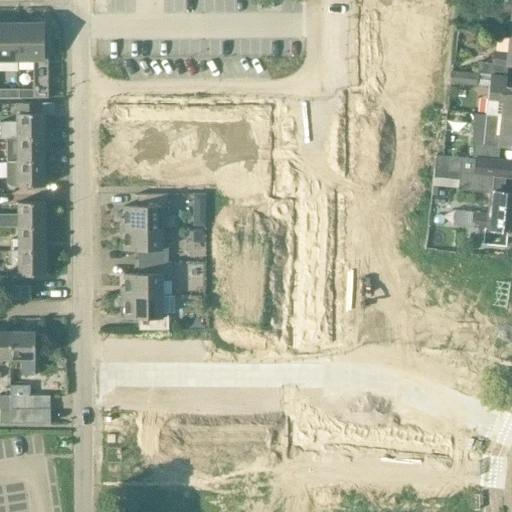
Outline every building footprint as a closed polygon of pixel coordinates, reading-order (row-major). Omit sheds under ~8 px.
[(510,36),(511,36),(511,0),(486,0),(485,16),(511,19),(510,36)] [(372,6),(372,22),(411,22),(411,6),(372,6)] [(437,14),(436,22),(448,23),(449,15),(437,14)] [(372,22),(372,36),(411,36),(411,22),(372,22)] [(436,22),(436,30),(448,31),(448,23),(436,22)] [(0,23),(0,59),(18,60),(18,24),(0,23)] [(18,24),(18,60),(33,59),(33,89),(19,89),(19,98),(48,98),(48,41),(42,41),(42,23),(18,24)] [(372,36),(372,50),(412,51),(411,36),(372,36)] [(477,73),(505,76),(507,66),(511,66),(511,36),(510,36),(508,53),(492,51),(491,63),(478,62),(477,73)] [(442,43),(441,51),(453,52),(454,44),(442,43)] [(372,50),(372,65),(411,65),(412,51),(372,50)] [(441,51),(440,58),(452,60),(453,52),(441,51)] [(372,65),(372,80),(411,80),(411,65),(372,65)] [(466,72),(450,71),(449,83),(465,85),(466,72)] [(477,73),(476,86),(489,87),(486,115),(487,115),(511,117),(511,87),(504,86),(505,76),(477,73)] [(0,98),(19,98),(19,89),(0,89),(0,98)] [(0,137),(45,137),(45,113),(39,113),(39,102),(17,102),(17,122),(0,121),(0,137)] [(360,104),(360,120),(400,120),(400,104),(360,104)] [(122,120),(122,142),(166,142),(166,121),(176,121),(176,106),(138,106),(138,120),(122,120)] [(222,106),(222,123),(262,123),(262,106),(222,106)] [(473,143),(472,158),(497,160),(498,146),(511,147),(511,117),(487,115),(484,144),(473,143)] [(360,120),(360,135),(400,135),(400,120),(360,120)] [(222,123),(222,137),(262,137),(262,123),(222,123)] [(433,127),(432,135),(444,136),(444,128),(433,127)] [(360,135),(360,149),(400,149),(400,135),(360,135)] [(432,135),(431,143),(443,144),(444,136),(432,135)] [(0,139),(6,139),(6,162),(45,161),(45,137),(0,137),(0,139)] [(222,137),(222,152),(262,152),(262,137),(222,137)] [(122,142),(122,165),(138,165),(138,178),(176,178),(176,163),(166,163),(166,142),(122,142)] [(360,149),(360,164),(400,164),(400,149),(360,149)] [(222,152),(222,166),(262,166),(262,152),(222,152)] [(417,156),(416,164),(428,165),(429,157),(417,156)] [(510,177),(511,164),(435,156),(433,178),(459,180),(458,189),(492,192),(489,213),(475,212),(473,227),(484,229),(482,244),(505,246),(506,232),(511,232),(511,194),(503,194),(505,176),(510,177)] [(6,162),(7,185),(45,185),(45,161),(6,162)] [(360,164),(360,180),(400,180),(400,164),(360,164)] [(416,164),(415,172),(427,173),(428,165),(416,164)] [(222,166),(222,183),(230,183),(238,183),(246,183),(254,183),(262,183),(262,166),(222,166)] [(222,183),(222,195),(230,195),(230,183),(222,183)] [(254,183),(254,195),(262,195),(262,183),(254,183)] [(120,228),(161,228),(161,215),(167,215),(167,194),(137,194),(137,205),(124,205),(124,218),(120,218),(120,228)] [(0,196),(0,211),(8,212),(8,196),(0,196)] [(0,226),(17,226),(45,226),(44,202),(17,202),(17,214),(0,214),(0,226)] [(349,203),(349,226),(388,226),(388,203),(349,203)] [(205,211),(193,211),(193,225),(205,225),(205,211)] [(412,214),(412,226),(420,226),(420,214),(412,214)] [(246,215),(246,238),(284,238),(284,215),(246,215)] [(45,250),(45,226),(17,226),(18,240),(10,240),(10,250),(45,250)] [(349,226),(349,247),(388,247),(388,226),(349,226)] [(412,226),(412,238),(420,238),(420,226),(412,226)] [(138,250),(138,262),(167,262),(167,245),(161,244),(161,228),(120,228),(120,238),(124,238),(124,250),(138,250)] [(214,238),(214,250),(222,250),(222,238),(214,238)] [(246,238),(246,258),(284,258),(284,238),(246,238)] [(349,266),(349,267),(385,267),(385,268),(388,268),(388,247),(349,247),(349,266)] [(5,265),(6,274),(45,274),(45,250),(10,250),(10,251),(7,251),(7,265),(5,265)] [(418,255),(418,267),(426,267),(426,255),(418,255)] [(246,277),(246,278),(282,278),(282,280),(284,280),(284,258),(246,258),(246,277)] [(121,296),(174,296),(161,296),(161,279),(171,280),(171,262),(167,262),(138,262),(138,274),(125,274),(125,286),(121,286),(121,296)] [(206,266),(206,278),(214,278),(214,266),(206,266)] [(347,266),(347,287),(385,287),(385,268),(385,267),(349,267),(349,266),(347,266)] [(459,266),(457,280),(467,281),(464,303),(508,308),(511,284),(482,281),(484,269),(459,266)] [(418,267),(418,279),(426,279),(426,267),(418,267)] [(244,277),(244,299),(282,299),(282,280),(282,278),(246,278),(246,277),(244,277)] [(206,278),(206,290),(214,290),(214,278),(206,278)] [(347,287),(347,308),(386,308),(385,287),(347,287)] [(139,329),(168,329),(168,312),(174,312),(174,296),(121,296),(121,305),(124,305),(124,318),(139,318),(139,329)] [(244,299),(244,319),(282,319),(282,299),(244,299)] [(452,324),(451,338),(476,341),(477,329),(506,332),(508,308),(464,303),(462,325),(452,324)] [(214,307),(214,319),(222,319),(222,307),(214,307)] [(347,308),(347,330),(385,331),(386,308),(347,308)] [(412,308),(412,320),(420,320),(420,308),(412,308)] [(214,319),(214,331),(222,331),(222,319),(214,319)] [(244,319),(244,342),(282,342),(282,319),(244,319)] [(122,343),(122,366),(166,366),(166,345),(176,345),(176,330),(138,330),(138,343),(122,343)] [(0,358),(10,359),(10,331),(0,331),(0,358)] [(20,373),(33,373),(34,331),(10,331),(10,359),(20,359),(20,373)] [(369,350),(369,358),(381,358),(381,350),(369,350)] [(388,350),(388,358),(400,358),(400,350),(388,350)] [(400,350),(400,358),(412,358),(412,350),(400,350)] [(428,358),(427,366),(439,367),(440,359),(428,358)] [(240,359),(240,381),(278,381),(278,359),(240,359)] [(440,359),(439,367),(451,368),(452,360),(440,359)] [(122,366),(122,389),(138,389),(138,402),(176,402),(176,387),(166,387),(166,366),(122,366)] [(206,369),(206,381),(214,381),(214,369),(206,369)] [(206,381),(206,393),(214,393),(214,381),(206,381)] [(240,381),(240,400),(278,400),(278,381),(240,381)] [(29,385),(10,385),(10,396),(10,423),(50,423),(50,409),(34,409),(34,395),(29,395),(29,385)] [(356,393),(352,431),(373,434),(378,395),(356,393)] [(0,423),(10,423),(10,396),(0,395),(0,423)] [(378,395),(373,434),(393,436),(397,397),(378,395)] [(397,397),(393,436),(412,438),(416,400),(397,397)] [(240,400),(240,419),(278,419),(278,400),(240,400)] [(416,400),(412,438),(431,440),(435,402),(416,400)] [(435,402),(431,440),(452,442),(456,404),(435,402)] [(206,419),(206,431),(214,431),(214,419),(206,419)] [(240,419),(240,441),(278,441),(278,419),(240,419)] [(0,446),(0,511),(70,511),(71,446),(0,446)] [(252,492),(252,511),(438,511),(439,511),(388,511),(388,492),(252,492)]
